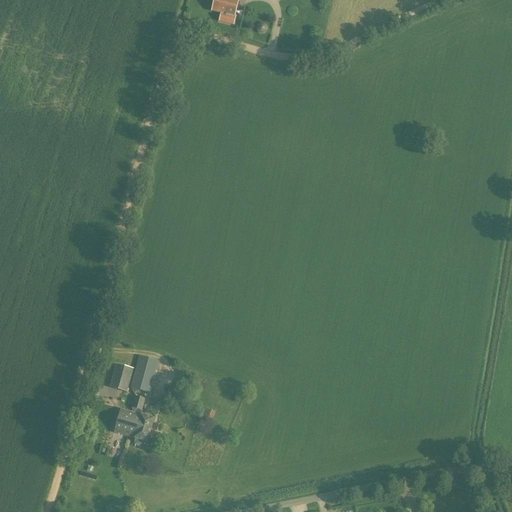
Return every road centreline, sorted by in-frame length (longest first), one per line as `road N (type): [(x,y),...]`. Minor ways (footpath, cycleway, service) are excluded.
road 1 (track): [(442,0),(307,56),(268,54),(199,33),(172,46),(45,511)]
road 2 (unclassified): [(511,481),(478,469),(435,472),(241,511)]
